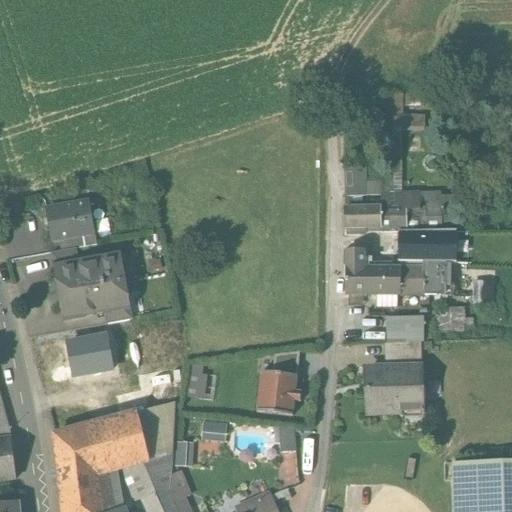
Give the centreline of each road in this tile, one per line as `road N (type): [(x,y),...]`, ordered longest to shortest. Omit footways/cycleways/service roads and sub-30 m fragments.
road 1 (residential): [(315,511),(330,395),(331,116)]
road 2 (secondary): [(37,511),(22,399),(0,321)]
road 3 (track): [(331,116),(345,61),(390,0)]
